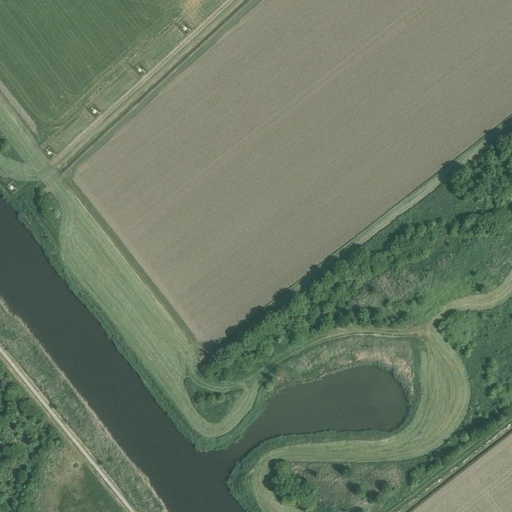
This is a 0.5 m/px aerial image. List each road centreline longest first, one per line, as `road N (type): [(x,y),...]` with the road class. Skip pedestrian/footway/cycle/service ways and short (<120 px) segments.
road 1 (track): [(28,192),(47,228),(206,429),(229,425),(281,359),(361,328),(426,330),(447,371),(445,418),(411,447),(282,454),(259,480),(273,511)]
road 2 (track): [(50,165),(231,0)]
